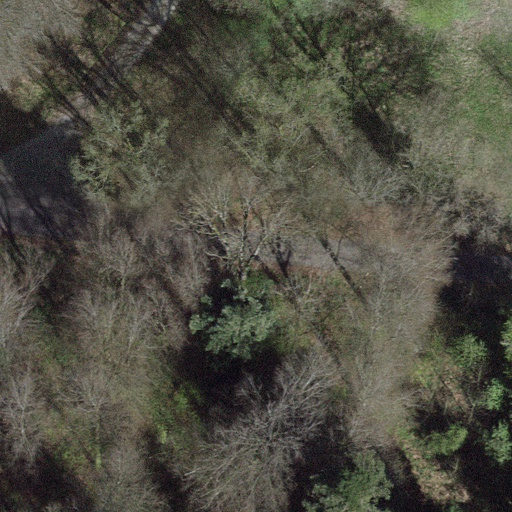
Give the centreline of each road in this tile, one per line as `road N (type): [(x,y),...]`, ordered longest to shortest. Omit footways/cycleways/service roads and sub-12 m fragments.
road 1 (track): [(0,208),(511,281)]
road 2 (track): [(164,0),(7,209)]
